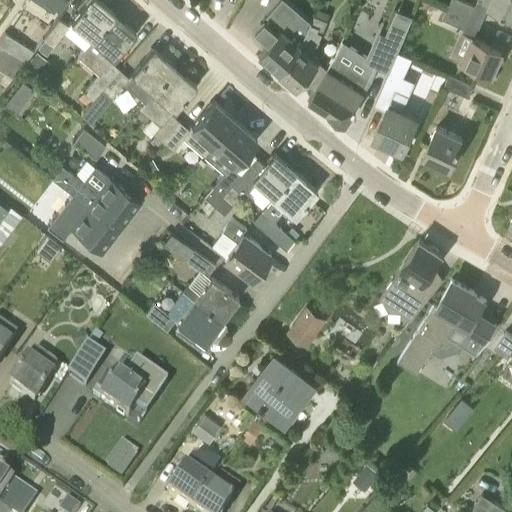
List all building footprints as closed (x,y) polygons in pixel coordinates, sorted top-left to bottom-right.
[(40,0),(53,9),(58,0),(40,0)] [(91,39),(114,13),(98,0),(88,0),(71,21),(91,39)] [(286,0),(278,0),(266,14),(272,19),(269,22),(264,17),(255,28),(260,32),(256,36),(267,45),(259,53),(279,71),(301,45),(312,22),(286,0)] [(450,0),(447,8),(482,24),(488,11),(463,0),(450,0)] [(511,0),(477,0),(477,2),(511,17),(511,0)] [(478,35),(482,24),(447,8),(442,18),(478,35)] [(92,99),(119,68),(110,60),(113,57),(113,58),(135,32),(114,13),(91,39),(77,55),(98,73),(82,91),(92,99)] [(313,91),(326,70),(318,62),(312,56),(327,21),(314,16),(312,22),(301,45),(279,71),(297,87),(302,81),(313,91)] [(53,46),(69,24),(58,17),(45,35),(44,35),(42,38),(53,46)] [(0,69),(15,78),(25,62),(33,51),(5,32),(0,38),(0,69)] [(389,73),(398,52),(401,45),(379,36),(368,64),(389,73)] [(492,76),(503,52),(473,39),(462,63),(492,76)] [(144,101),(174,66),(153,48),(128,76),(119,68),(92,99),(92,100),(102,89),(111,97),(123,84),(144,101)] [(47,60),(36,51),(25,63),(37,73),(47,60)] [(398,52),(389,73),(375,105),(385,109),(371,138),(402,151),(417,118),(401,111),(409,95),(414,82),(403,76),(411,58),(398,52)] [(326,70),(313,91),(309,97),(330,112),(345,123),(357,107),(356,107),(374,82),(335,57),(326,70)] [(162,142),(180,121),(171,113),(173,110),(196,85),(174,66),(144,101),(139,107),(159,125),(152,133),(154,135),(161,140),(162,142)] [(468,97),(474,85),(450,74),(444,86),(468,97)] [(14,89),(26,98),(32,89),(21,80),(14,89)] [(203,155),(235,119),(213,100),(188,129),(180,121),(162,142),(172,150),(182,137),(203,155)] [(101,109),(91,101),(81,113),(91,122),(101,109)] [(222,194),(255,157),(246,149),(256,137),(235,119),(203,155),(223,172),(212,185),(222,194)] [(86,154),(96,141),(74,124),(64,136),(86,154)] [(449,168),(463,139),(437,127),(423,156),(449,168)] [(156,147),(161,140),(154,135),(149,141),(156,147)] [(272,197),(295,171),(273,152),(263,164),(255,157),(222,194),(232,202),(244,189),(246,191),(254,181),(272,197)] [(160,172),(150,159),(141,165),(151,179),(160,172)] [(82,180),(63,165),(52,179),(72,193),(65,202),(79,213),(69,227),(101,251),(140,201),(94,164),(82,180)] [(295,171),(272,197),(294,216),(316,190),(295,171)] [(232,202),(222,194),(212,185),(203,196),(224,214),(233,203),(232,203),(232,202)] [(7,208),(0,202),(0,220),(11,206),(9,205),(7,208)] [(285,248),(293,238),(261,210),(252,220),(285,248)] [(251,277),(269,253),(243,233),(246,228),(232,217),(222,230),(235,241),(223,257),(251,277)] [(64,224),(56,235),(66,242),(74,231),(64,224)] [(50,261),(61,245),(46,234),(34,250),(50,261)] [(412,318),(437,287),(425,279),(442,253),(420,238),(380,297),(383,299),(389,310),(402,311),(412,318)] [(207,275),(214,265),(193,249),(185,260),(207,275)] [(193,299),(221,319),(238,297),(210,277),(199,293),(189,286),(184,292),(193,299)] [(478,312),(485,299),(474,293),(474,291),(453,279),(438,306),(434,303),(398,359),(417,372),(433,347),(457,340),(457,341),(476,353),(498,323),(478,312)] [(203,342),(221,319),(193,299),(175,322),(203,342)] [(166,329),(174,319),(153,302),(145,311),(166,329)] [(306,304),(288,330),(309,345),(327,318),(306,304)] [(511,335),(505,331),(494,347),(506,356),(509,352),(511,354),(511,335)] [(63,376),(80,387),(100,357),(83,346),(63,376)] [(33,404),(49,380),(48,380),(56,369),(33,352),(20,371),(9,387),(33,404)] [(302,397),(312,383),(275,356),(247,393),(275,414),(293,390),(302,397)] [(104,378),(95,391),(100,394),(97,399),(127,419),(134,408),(143,414),(162,387),(134,370),(129,378),(117,370),(110,381),(104,378)] [(209,444),(222,425),(205,414),(193,432),(209,444)] [(251,444),(263,425),(253,418),(241,438),(251,444)] [(378,473),(365,464),(353,482),(366,491),(378,473)] [(190,511),(212,479),(194,468),(192,471),(186,467),(165,495),(190,511)] [(0,506),(8,511),(11,511),(19,501),(25,492),(0,474),(0,506)] [(212,479),(190,511),(224,511),(236,495),(212,479)] [(511,511),(482,493),(470,511),(511,511)]
